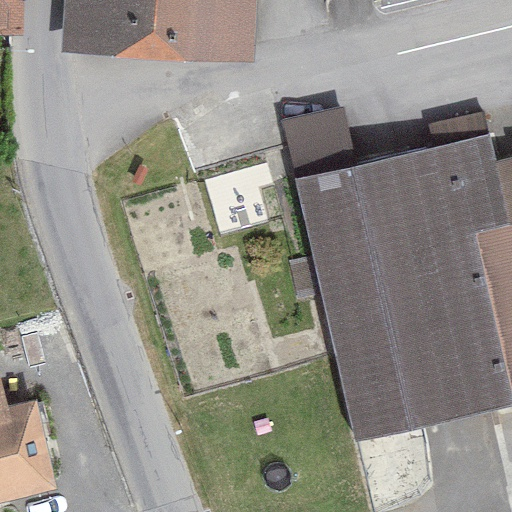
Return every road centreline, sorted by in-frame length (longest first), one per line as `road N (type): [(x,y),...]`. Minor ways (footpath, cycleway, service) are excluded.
road 1 (residential): [(43,0),(34,107),(45,169),(146,511)]
road 2 (track): [(34,107),(271,68),(511,9)]
